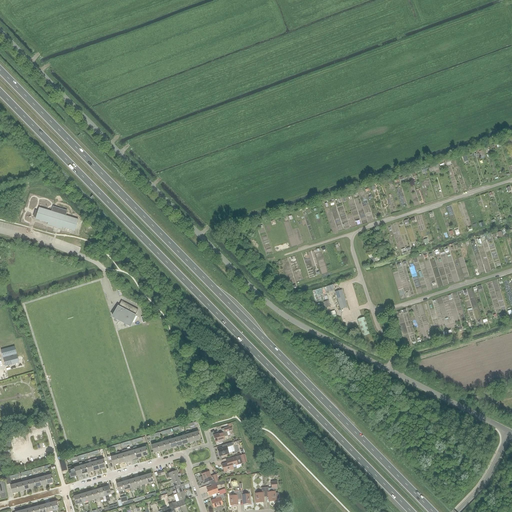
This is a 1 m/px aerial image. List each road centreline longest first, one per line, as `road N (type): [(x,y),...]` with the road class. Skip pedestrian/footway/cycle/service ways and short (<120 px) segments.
road 1 (unclassified): [(510,433),(268,303),(0,31)]
road 2 (trunk): [(432,511),(0,69)]
road 3 (trunk): [(0,91),(411,511)]
road 4 (residential): [(63,490),(183,453)]
road 5 (track): [(398,374),(411,360),(511,329)]
